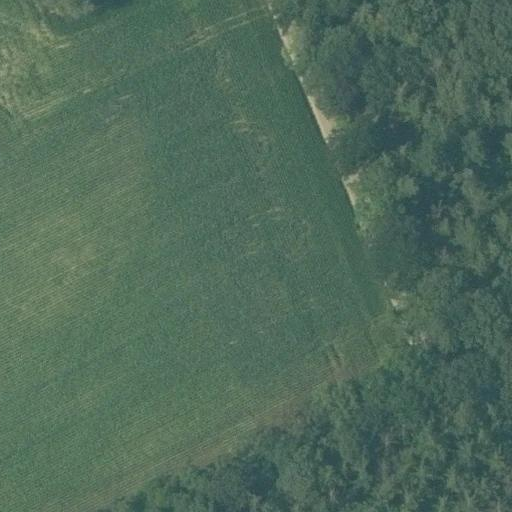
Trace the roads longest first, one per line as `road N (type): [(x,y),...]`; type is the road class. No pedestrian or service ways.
road 1 (unclassified): [(441,392),(278,0)]
road 2 (tertiary): [(203,511),(441,392)]
